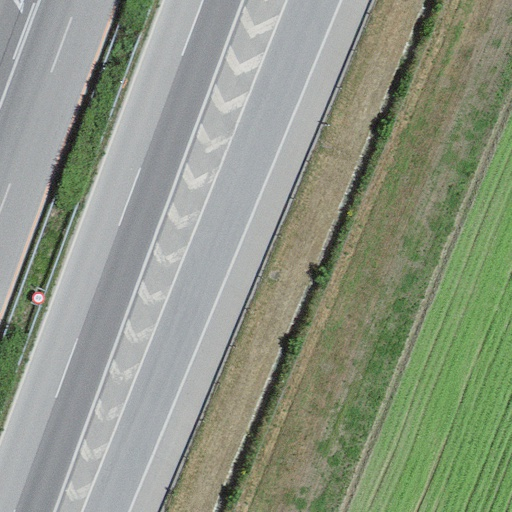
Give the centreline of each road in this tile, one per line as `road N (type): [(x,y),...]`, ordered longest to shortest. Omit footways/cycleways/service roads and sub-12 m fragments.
road 1 (motorway): [(105,511),(313,0)]
road 2 (motorway): [(15,511),(200,0)]
road 3 (motorway): [(73,0),(0,199)]
